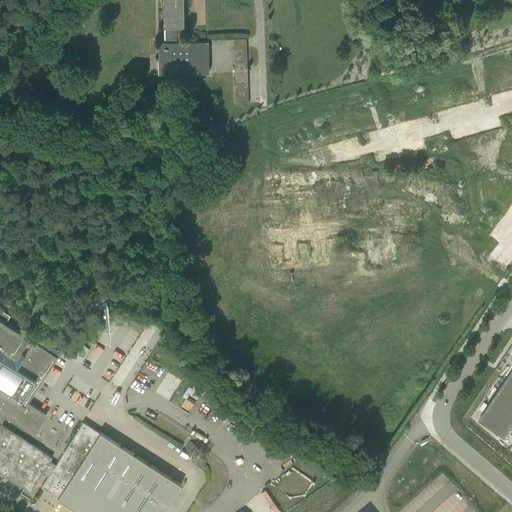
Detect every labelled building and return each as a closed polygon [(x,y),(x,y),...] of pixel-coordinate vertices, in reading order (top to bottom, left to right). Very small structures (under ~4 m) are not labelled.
[(159,74),(168,73),(208,73),(208,41),(176,41),(176,26),(183,26),(182,0),(161,0),(162,27),(163,27),(163,42),(158,42),(159,74)] [(48,331),(62,315),(65,310),(67,304),(67,298),(65,293),(61,287),(55,283),(34,274),(17,285),(28,330),(48,331)] [(104,298),(99,296),(94,305),(99,308),(104,299),(104,298)] [(129,312),(125,310),(120,307),(117,313),(126,317),(129,312)] [(10,315),(0,309),(0,422),(1,423),(6,416),(34,434),(47,414),(28,401),(56,357),(57,357),(58,357),(48,350),(35,342),(33,341),(35,338),(31,335),(28,333),(26,337),(22,334),(16,330),(4,323),(8,318),(10,315)] [(81,344),(72,357),(81,363),(90,349),(81,344)] [(511,368),(479,418),(504,436),(511,424),(511,368)] [(41,486),(52,493),(58,497),(57,497),(80,511),(162,511),(181,484),(100,431),(99,432),(83,421),(56,464),(50,460),(52,457),(1,424),(1,423),(0,422),(0,471),(30,491),(42,472),(47,476),(41,486)] [(262,490),(259,493),(275,511),(278,508),(262,490)] [(462,496),(455,499),(459,509),(466,506),(462,496)]
